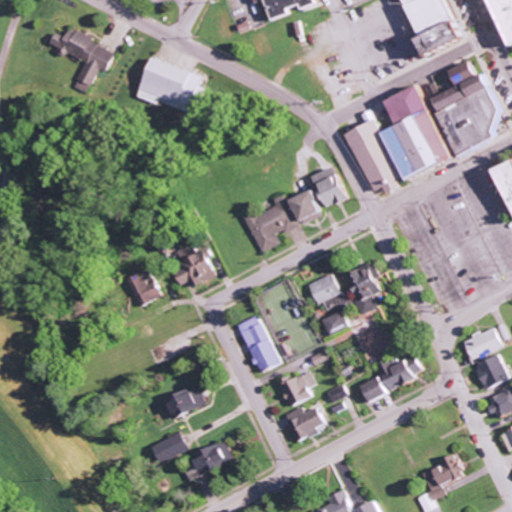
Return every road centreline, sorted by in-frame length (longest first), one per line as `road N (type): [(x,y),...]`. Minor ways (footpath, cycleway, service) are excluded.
road 1 (residential): [(511,498),(374,212),(320,123),(94,0)]
road 2 (residential): [(216,306),(511,138)]
road 3 (secondary): [(216,511),(438,391),(444,356)]
road 4 (residential): [(320,123),(489,34)]
road 5 (residential): [(285,473),(216,306)]
